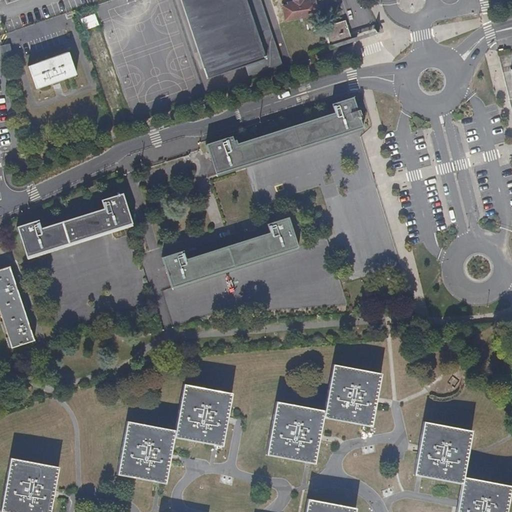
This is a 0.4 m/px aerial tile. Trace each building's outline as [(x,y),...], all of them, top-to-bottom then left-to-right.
[(181,0),(208,79),(251,65),(254,63),(255,68),(252,69),(254,74),(281,64),(273,40),(275,40),(274,35),(272,36),(271,31),(264,34),(262,28),(269,26),(260,0),(181,0)] [(283,6),(285,20),(317,15),(315,2),(304,3),(304,1),(303,0),(293,0),(294,2),(294,5),(283,6)] [(323,28),(330,48),(349,42),(348,38),(350,37),(345,20),(323,27),(323,28)] [(76,75),(68,53),(27,66),(35,89),(76,75)] [(240,151),(328,123),(333,137),(363,128),(359,117),(361,116),(359,110),(357,111),(353,98),(332,105),(334,114),(237,145),(236,140),(233,141),(232,136),(206,145),(216,175),(245,166),(240,151)] [(245,166),(333,137),(328,123),(240,151),(245,166)] [(48,251),(43,236),(106,216),(111,231),(132,224),(123,194),(101,201),(104,209),(41,229),(38,220),(17,227),(27,258),(48,251)] [(48,251),(111,231),(106,216),(43,236),(48,251)] [(235,268),(298,248),(288,218),(267,224),(269,233),(186,260),(183,251),(162,258),(171,288),(201,279),(235,268)] [(34,341),(9,267),(0,269),(0,313),(11,348),(34,341)] [(324,410),(323,418),(371,427),(381,374),(333,364),(324,410)] [(175,430),(174,438),(222,446),(232,393),(184,384),(175,430)] [(314,465),(323,418),(324,410),(276,401),(266,455),(314,465)] [(165,484),(174,438),(175,430),(127,421),(117,475),(165,484)] [(413,475),(461,484),(463,477),(472,431),(423,421),(413,475)] [(2,511),(50,511),(59,467),(10,458),(0,511),(2,511)] [(511,480),(511,486),(463,477),(461,484),(456,511),(506,511),(510,495),(511,495),(511,480)] [(304,511),(355,511),(356,508),(307,499),(304,511)]
